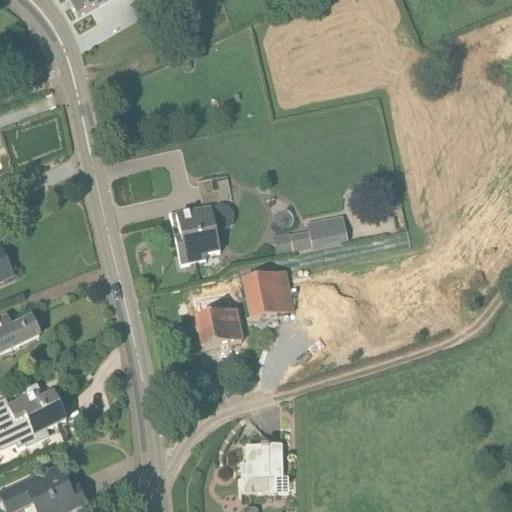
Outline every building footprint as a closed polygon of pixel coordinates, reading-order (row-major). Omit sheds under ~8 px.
[(65,0),(78,20),(97,9),(97,8),(111,0),(65,0)] [(197,186),(197,189),(202,210),(202,211),(232,205),(227,182),(226,180),(197,186)] [(221,255),(216,232),(212,213),(197,216),(196,216),(176,221),(176,222),(176,223),(181,243),(175,244),(180,269),(207,263),(205,258),(221,255)] [(312,251),(313,251),(347,243),(342,220),(307,228),(308,235),(312,251)] [(292,253),(289,239),(289,237),(276,240),(279,256),(292,253)] [(0,283),(11,279),(0,255),(0,283)] [(251,323),(293,315),(285,276),(243,284),(251,323)] [(242,344),(235,315),(222,318),(222,317),(196,323),(197,324),(194,332),(200,338),(203,353),(229,348),(229,347),(242,344)] [(0,359),(39,339),(31,322),(12,332),(6,320),(0,323),(0,359)] [(66,423),(65,422),(54,397),(53,397),(41,403),(38,396),(8,409),(5,402),(0,404),(0,436),(1,439),(9,435),(17,453),(25,449),(46,440),(44,435),(66,425),(66,423)] [(268,449),(261,449),(261,450),(246,450),(246,467),(241,467),(242,497),(276,496),(276,480),(282,480),(282,449),(276,449),(268,449)] [(36,511),(74,511),(80,510),(73,495),(69,497),(58,473),(4,497),(11,511),(19,511),(34,506),(36,511)]
